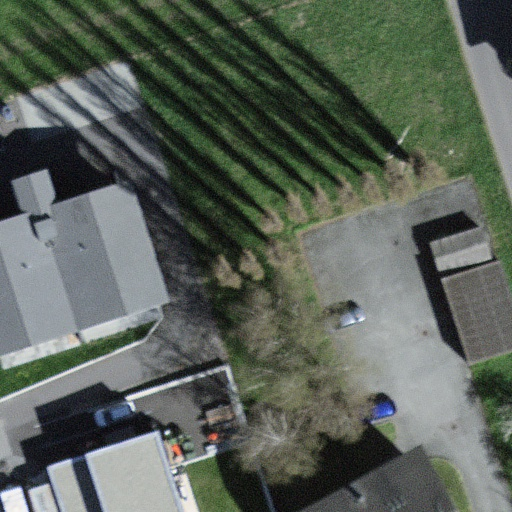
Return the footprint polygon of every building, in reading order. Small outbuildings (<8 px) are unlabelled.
[(21,204),(0,211),(0,368),(182,311),(137,173),(71,194),(49,158),(10,171),(21,204)] [(483,226),(433,241),(443,272),(492,257),(483,226)] [(511,296),(501,261),(446,278),(472,360),(511,347),(511,296)] [(184,511),(158,430),(52,465),(57,480),(30,489),(37,511),(184,511)] [(457,511),(425,452),(313,511),(457,511)]
